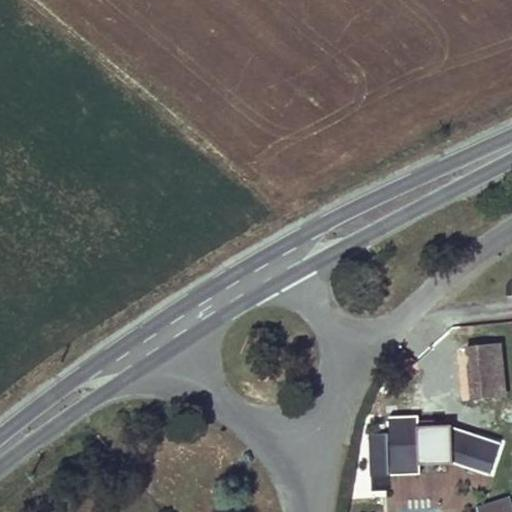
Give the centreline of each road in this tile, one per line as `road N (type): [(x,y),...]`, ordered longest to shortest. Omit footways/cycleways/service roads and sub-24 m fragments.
road 1 (secondary): [(511,139),(257,257)]
road 2 (secondary): [(281,270),(511,149)]
road 3 (residential): [(350,364),(511,228)]
road 4 (unclassified): [(157,341),(186,385),(219,410),(314,459)]
road 5 (secondary): [(0,457),(157,341)]
road 6 (secondary): [(152,325),(0,440)]
road 7 (secondary): [(157,341),(281,270)]
road 8 (secondary): [(257,257),(152,325)]
